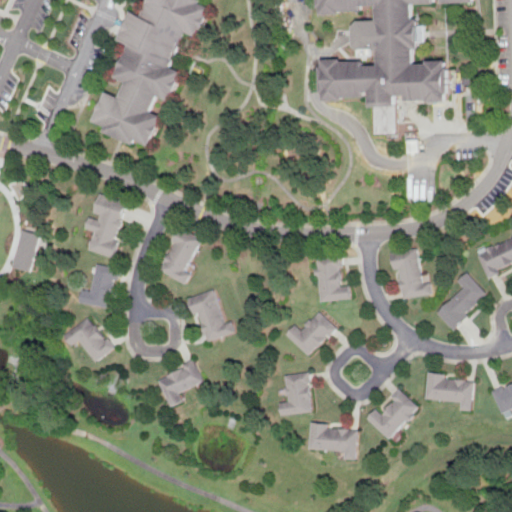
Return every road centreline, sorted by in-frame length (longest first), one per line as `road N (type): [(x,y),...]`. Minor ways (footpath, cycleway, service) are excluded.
road 1 (residential): [(511,136),(483,190),(443,221),(395,233),(310,236),(206,215),(102,169),(0,141)]
road 2 (residential): [(47,152),(108,0),(17,41),(0,80)]
road 3 (residential): [(369,235),(383,304),(414,340),(444,351),(508,345)]
road 4 (residential): [(140,310),(170,314),(175,347),(140,349),(140,310)]
road 5 (residential): [(382,368),(364,393),(336,377),(355,350),(382,368)]
